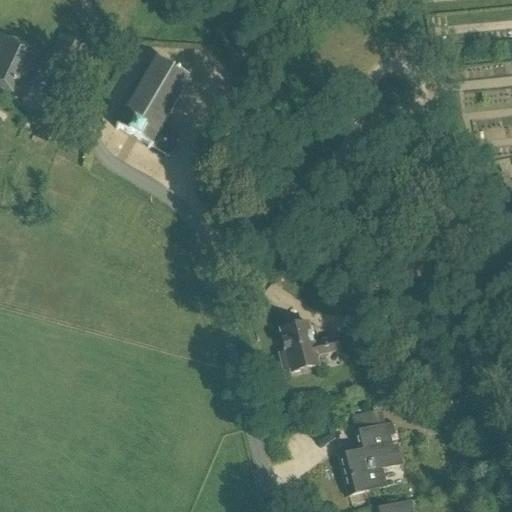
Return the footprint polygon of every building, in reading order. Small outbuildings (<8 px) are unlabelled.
[(0,91),(23,102),(43,59),(44,59),(45,58),(0,37),(0,91)] [(42,74),(71,88),(89,51),(60,37),(42,74)] [(192,80),(155,58),(113,130),(150,151),(151,151),(167,160),(179,140),(163,131),(192,80)] [(366,326),(363,313),(344,317),(347,331),(366,326)] [(307,327),(279,333),(290,376),(318,369),(315,360),(336,354),(333,341),(312,347),(307,327)] [(471,386),(447,394),(454,414),(466,410),(465,406),(476,402),(471,386)] [(359,455),(334,461),(334,462),(340,461),(349,497),(344,499),(344,500),(368,494),(367,491),(384,487),(384,486),(377,487),(373,473),(401,466),(391,426),(379,429),(376,417),(353,423),(355,433),(354,433),(355,437),(359,455)]
